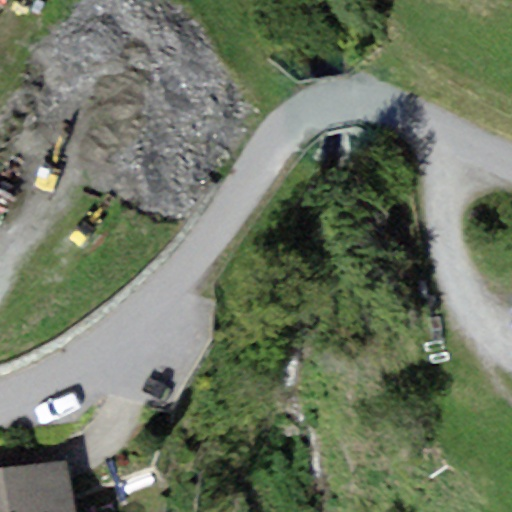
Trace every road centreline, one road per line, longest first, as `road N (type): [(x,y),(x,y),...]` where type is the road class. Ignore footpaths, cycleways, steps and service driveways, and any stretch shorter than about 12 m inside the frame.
road 1 (residential): [(0,409),(61,383),(148,316),(275,147),(322,109),(387,108),(511,161)]
road 2 (track): [(511,383),(492,362),(447,252),(446,173),(461,139)]
